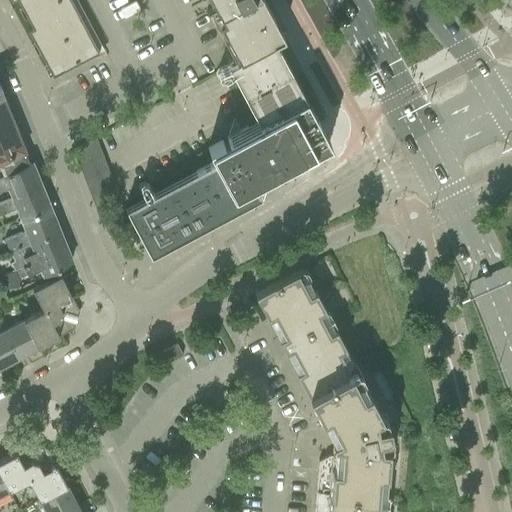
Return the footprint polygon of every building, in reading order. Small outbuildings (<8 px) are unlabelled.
[(16,0),(31,27),(27,30),(51,76),(97,51),(70,0),(16,0)] [(206,0),(218,21),(238,58),(273,39),(282,34),(263,0),(206,0)] [(226,138),(207,148),(213,161),(155,192),(152,194),(144,198),(142,199),(125,208),(132,222),(148,252),(149,255),(259,196),(255,189),(253,183),(257,181),(269,175),(285,166),(329,143),(273,39),(238,58),(227,64),(231,72),(233,75),(257,121),(240,130),(240,131),(232,135),(226,138)] [(0,87),(0,176),(30,160),(0,87)] [(96,211),(119,199),(95,137),(72,150),(96,211)] [(0,189),(6,187),(10,198),(40,186),(30,160),(0,176),(0,189)] [(0,214),(14,208),(18,218),(48,206),(40,186),(10,198),(0,202),(0,214)] [(9,253),(18,248),(57,227),(48,206),(18,218),(23,231),(3,239),(9,253)] [(18,248),(9,252),(14,261),(10,263),(14,270),(63,244),(57,227),(18,248)] [(14,270),(13,270),(17,278),(25,274),(26,274),(38,269),(41,277),(53,271),(69,262),(70,261),(63,244),(14,270)] [(254,294),(308,395),(356,369),(314,290),(308,294),(296,271),(254,294)] [(42,309),(22,319),(36,347),(61,334),(73,328),(74,323),(76,316),(78,311),(72,299),(58,274),(31,289),(42,309)] [(22,319),(1,330),(16,358),(36,347),(22,319)] [(1,330),(0,330),(0,366),(16,358),(1,330)] [(182,355),(176,344),(162,351),(168,362),(182,355)] [(318,461),(315,492),(382,498),(387,447),(391,446),(384,413),(380,414),(356,369),(308,395),(332,441),(331,455),(329,454),(318,461)] [(17,450),(0,458),(0,474),(8,490),(27,480),(38,499),(65,484),(53,461),(46,449),(41,447),(34,445),(29,444),(17,450)] [(0,494),(8,490),(0,474),(0,494)] [(38,499),(44,511),(61,511),(76,505),(65,484),(38,499)] [(380,511),(382,498),(315,492),(313,511),(380,511)]
